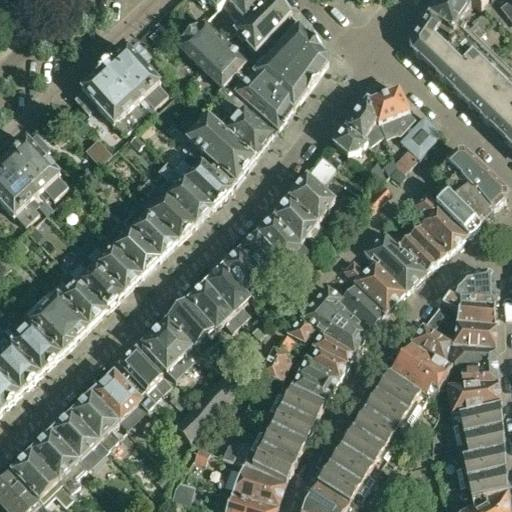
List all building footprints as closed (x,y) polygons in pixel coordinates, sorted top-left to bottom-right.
[(12,0),(19,9),(19,8),(30,22),(40,14),(28,0),(12,0)] [(208,5),(218,15),(228,6),(234,0),(193,0),(203,10),(208,5)] [(247,25),(245,26),(276,1),(274,0),(234,0),(228,6),(247,25)] [(442,0),(429,20),(483,57),(463,37),(467,33),(458,27),(471,7),(482,14),(489,4),(482,0),(442,0)] [(255,58),(291,19),(292,19),(276,1),(245,26),(235,36),(255,58)] [(511,4),(503,13),(511,23),(511,4)] [(17,34),(30,22),(19,8),(19,9),(6,19),(5,17),(0,21),(0,29),(9,40),(17,34)] [(413,56),(511,152),(511,84),(483,57),(429,20),(412,46),(413,56)] [(178,51),(203,75),(222,92),(246,67),(205,26),(198,34),(196,32),(185,42),(186,43),(178,51)] [(236,96),(230,90),(229,90),(223,97),(236,108),(237,107),(273,142),(284,128),(294,114),(295,115),(308,97),(319,83),(318,83),(328,69),(328,60),(321,53),(322,53),(310,40),(300,28),(236,96)] [(112,66),(104,73),(146,119),(151,125),(158,118),(155,114),(169,101),(160,91),(162,89),(144,70),(152,63),(138,47),(130,54),(129,53),(113,67),(112,66)] [(83,98),(75,104),(89,120),(96,113),(114,133),(116,131),(126,141),(141,127),(139,126),(146,119),(104,73),(96,81),(97,82),(81,96),(83,98)] [(395,140),(403,142),(419,127),(410,119),(400,95),(371,107),(380,130),(385,140),(386,143),(395,140)] [(368,104),(347,133),(363,146),(368,149),(370,151),(385,140),(380,130),(371,107),(368,104)] [(255,166),(271,144),(273,142),(237,107),(236,108),(218,130),(208,121),(225,136),(255,166)] [(167,134),(183,148),(191,156),(231,196),(236,192),(255,166),(225,136),(208,121),(187,144),(172,129),(167,134)] [(424,121),(419,127),(403,142),(399,146),(419,165),(444,140),(424,121)] [(334,150),(349,162),(357,159),(368,149),(363,146),(347,133),(334,150)] [(130,146),(139,155),(145,148),(137,139),(130,146)] [(93,140),(82,150),(100,170),(112,160),(93,140)] [(30,149),(27,146),(19,153),(11,160),(12,161),(5,167),(37,202),(40,199),(46,205),(50,201),(55,206),(68,193),(59,183),(61,181),(42,161),(50,154),(38,142),(30,149)] [(227,200),(231,196),(191,156),(182,165),(174,174),(214,213),(214,214),(227,201),(227,200)] [(456,158),(446,168),(495,218),(507,207),(506,196),(467,158),(456,158)] [(308,182),(307,181),(290,204),(318,228),(335,206),(322,194),(338,175),(323,163),(308,182)] [(384,172),(389,182),(391,181),(390,181),(397,174),(394,164),(384,172)] [(383,188),(385,185),(379,166),(371,177),(383,188)] [(0,206),(15,222),(16,221),(26,232),(40,219),(36,214),(40,211),(34,204),(37,202),(5,167),(0,172),(0,206)] [(197,230),(214,213),(174,174),(167,167),(159,176),(168,184),(159,193),(196,231),(197,230)] [(435,179),(441,185),(452,195),(451,196),(483,229),(495,218),(446,168),(435,179)] [(407,179),(405,178),(399,173),(397,174),(390,181),(391,181),(401,188),(407,179)] [(141,210),(135,204),(142,211),(179,248),(196,231),(159,193),(150,184),(141,193),(150,202),(141,210)] [(380,211),(392,199),(381,189),(369,201),(380,211)] [(451,196),(437,209),(447,219),(470,242),(483,229),(451,196)] [(427,200),(416,209),(414,211),(428,225),(434,221),(439,226),(447,219),(437,209),(436,211),(427,200)] [(357,212),(358,213),(368,224),(380,211),(369,201),(357,212)] [(132,219),(124,227),(162,264),(179,248),(142,211),(135,204),(133,202),(123,210),(132,219)] [(66,203),(55,213),(64,220),(74,209),(66,203)] [(290,204),(276,222),(302,251),(311,260),(302,249),(307,242),(312,247),(324,233),(318,228),(290,204)] [(428,225),(422,230),(450,260),(470,242),(447,219),(439,226),(434,221),(428,225)] [(275,223),(258,239),(293,277),(297,273),(289,265),(294,260),(302,269),(312,260),(311,260),(302,251),(276,222),(275,223)] [(114,236),(106,244),(143,283),(162,265),(162,264),(124,227),(121,225),(112,232),(114,236)] [(422,230),(408,242),(438,270),(450,260),(422,230)] [(30,237),(38,245),(44,240),(36,231),(30,237)] [(97,253),(88,261),(126,299),(143,283),(106,244),(106,245),(98,235),(95,238),(100,244),(94,251),(97,253)] [(258,239),(241,256),(268,285),(281,272),(290,281),(293,277),(258,239)] [(407,299),(428,279),(425,277),(384,239),(364,258),(375,270),(375,269),(407,299)] [(397,251),(384,239),(425,277),(428,279),(438,270),(408,242),(397,251)] [(8,251),(17,261),(27,253),(19,244),(8,251)] [(77,267),(71,278),(74,280),(107,317),(108,318),(120,306),(126,299),(88,261),(80,253),(77,256),(82,261),(77,267)] [(241,256),(224,273),(251,302),(260,311),(268,303),(260,293),(268,285),(241,256)] [(2,262),(0,263),(0,283),(12,274),(2,262)] [(355,268),(344,276),(357,289),(386,319),(387,318),(407,299),(375,269),(375,270),(365,279),(355,268)] [(224,273),(207,288),(242,327),(251,319),(242,310),(251,302),(224,273)] [(61,287),(53,295),(91,333),(107,317),(74,280),(71,278),(71,279),(68,276),(59,285),(61,287)] [(496,310),(496,296),(495,284),(487,277),(465,282),(448,300),(442,308),(459,317),(461,309),(496,310)] [(207,288),(189,306),(216,337),(225,328),(233,335),(242,327),(207,288)] [(344,305),(340,309),(369,340),(386,319),(357,289),(344,305)] [(328,292),(302,322),(313,333),(321,340),(355,360),(369,340),(340,309),(344,305),(328,292)] [(32,327),(30,325),(34,329),(62,360),(63,361),(76,348),(91,333),(53,295),(53,296),(56,299),(54,302),(48,296),(26,317),(34,325),(32,327)] [(273,323),(279,315),(268,303),(260,311),(273,323)] [(189,306),(169,325),(199,358),(202,361),(222,342),(216,337),(189,306)] [(496,331),(496,310),(461,309),(459,317),(457,328),(496,331)] [(440,312),(436,317),(443,323),(447,318),(440,312)] [(433,335),(443,323),(436,317),(426,329),(433,335)] [(0,337),(4,342),(42,380),(62,360),(34,329),(30,325),(25,321),(14,331),(11,328),(4,334),(0,330),(0,337)] [(288,338),(297,343),(305,348),(313,333),(302,322),(288,338)] [(169,325),(142,351),(167,377),(182,363),(191,371),(202,361),(199,358),(169,325)] [(496,353),(496,331),(457,328),(453,351),(496,353)] [(414,346),(412,350),(449,368),(453,351),(424,332),(414,346)] [(256,334),(253,340),(260,343),(263,338),(256,334)] [(295,346),(282,339),(275,352),(274,352),(261,376),(282,387),(293,364),(287,361),(295,346)] [(355,360),(321,340),(314,353),(318,356),(349,371),(355,360)] [(0,376),(22,400),(42,380),(4,342),(0,345),(0,376)] [(391,378),(429,403),(433,405),(453,370),(449,368),(412,350),(394,373),(391,378)] [(496,358),(496,353),(453,351),(449,368),(453,370),(465,370),(465,377),(463,377),(463,391),(499,389),(496,358)] [(120,372),(120,373),(145,401),(146,400),(154,392),(163,401),(172,392),(164,383),(137,355),(120,372)] [(341,385),(349,371),(318,356),(313,366),(341,385)] [(307,365),(292,393),(325,410),(341,385),(313,366),(312,368),(307,365)] [(104,388),(93,398),(122,430),(125,432),(135,423),(132,419),(141,411),(148,418),(157,411),(146,400),(145,401),(120,373),(115,379),(114,378),(104,388)] [(0,416),(2,419),(22,400),(0,376),(0,416)] [(391,378),(367,415),(405,439),(429,403),(391,378)] [(190,447),(234,401),(237,397),(223,382),(176,432),(190,447)] [(283,388),(264,428),(306,448),(325,410),(292,393),(283,388)] [(449,391),(452,421),(501,410),(499,389),(463,391),(449,391)] [(170,404),(181,415),(188,408),(177,396),(170,404)] [(85,406),(73,418),(102,448),(101,450),(108,456),(120,446),(119,444),(123,442),(116,435),(122,430),(93,398),(85,406)] [(257,412),(250,409),(241,427),(247,431),(251,429),(258,416),(257,412)] [(451,421),(459,457),(460,462),(504,453),(501,410),(452,421),(451,421)] [(367,415),(342,451),(381,476),(387,467),(394,471),(397,470),(402,464),(393,458),(405,439),(367,415)] [(59,431),(52,438),(88,474),(82,468),(101,450),(102,448),(73,418),(59,431)] [(286,487),(306,448),(264,428),(251,455),(244,470),(286,487)] [(52,438),(32,457),(61,487),(60,487),(76,504),(77,506),(81,503),(75,497),(81,491),(76,485),(88,474),(52,438)] [(237,453),(229,449),(223,462),(233,466),(238,458),(237,453)] [(358,511),(381,476),(342,451),(320,486),(358,511)] [(206,470),(211,457),(200,453),(195,466),(206,470)] [(463,507),(466,511),(472,511),(473,511),(480,509),(479,504),(508,498),(504,453),(460,462),(455,464),(464,507),(463,507)] [(25,464),(12,477),(43,509),(46,511),(57,501),(67,511),(76,504),(60,487),(61,487),(32,457),(25,464)] [(244,470),(232,501),(273,511),(277,511),(286,487),(244,470)] [(166,475),(156,486),(165,494),(174,483),(166,475)] [(39,511),(43,509),(12,477),(0,488),(0,506),(5,511),(39,511)] [(357,511),(358,511),(320,486),(306,507),(317,511),(357,511)] [(176,494),(173,505),(184,508),(187,497),(176,494)] [(473,511),(472,511),(508,511),(508,498),(479,504),(480,509),(473,511)] [(273,511),(232,501),(227,511),(273,511)]
